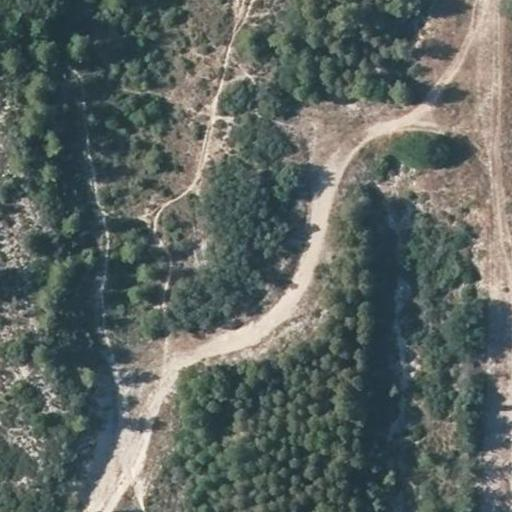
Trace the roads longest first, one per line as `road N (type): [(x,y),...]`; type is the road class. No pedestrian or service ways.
road 1 (track): [(493,0),(491,132),(381,127),(345,142),(325,171),(308,269),(287,308),(151,380),(131,408),(92,511)]
road 2 (track): [(490,511),(491,132)]
